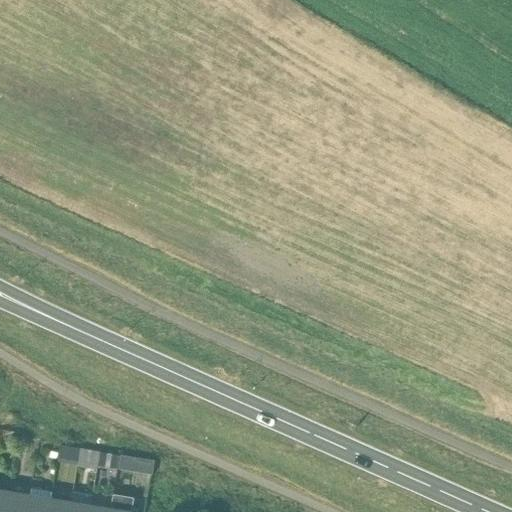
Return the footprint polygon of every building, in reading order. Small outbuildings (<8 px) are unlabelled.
[(57,460),(77,462),(79,444),(60,442),(57,460)] [(77,464),(77,466),(85,467),(88,449),(79,448),(77,464)] [(153,470),(155,456),(99,449),(97,463),(153,470)] [(96,467),(96,475),(114,476),(113,491),(137,492),(137,484),(150,484),(150,469),(96,467)] [(48,511),(51,497),(52,491),(31,487),(30,493),(27,511),(48,511)] [(0,511),(6,511),(10,490),(0,488),(0,511)] [(27,511),(30,493),(10,490),(6,511),(27,511)] [(68,511),(71,500),(51,497),(48,511),(68,511)] [(89,511),(91,503),(71,500),(68,511),(89,511)] [(109,511),(111,506),(91,503),(89,511),(109,511)]
